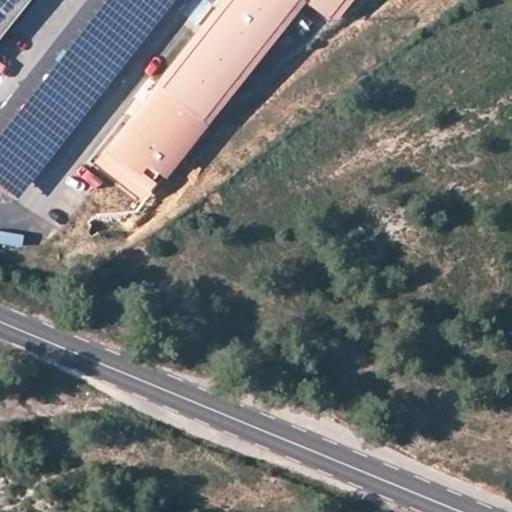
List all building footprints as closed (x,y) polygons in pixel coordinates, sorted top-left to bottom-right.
[(0,0),(0,18),(14,0),(0,0)] [(52,152),(173,0),(104,0),(10,118),(52,152)] [(342,0),(243,0),(246,3),(232,21),(219,11),(108,151),(149,183),(294,0),(304,0),(328,18),(342,0)] [(246,3),(243,0),(227,0),(219,11),(232,21),(246,3)] [(57,207),(75,215),(92,175),(85,172),(79,187),(67,182),(57,207)] [(0,228),(0,244),(22,246),(23,231),(0,228)]
